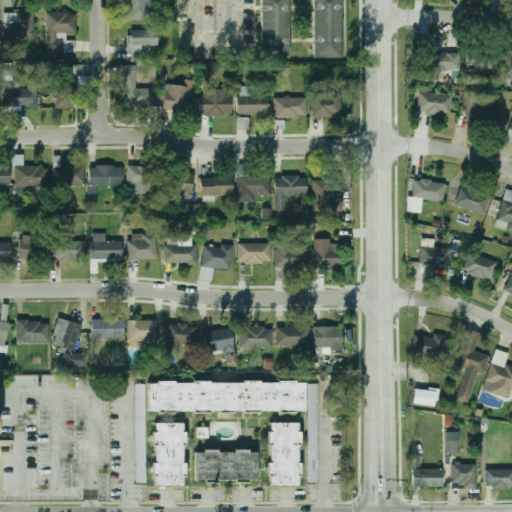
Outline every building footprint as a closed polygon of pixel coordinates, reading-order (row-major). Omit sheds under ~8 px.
[(129,0),(129,20),(148,20),(148,0),(129,0)] [(259,0),(288,0),(288,51),(259,51),(259,0)] [(312,0),(338,0),(338,53),(312,53),(312,0)] [(4,12),(4,40),(37,40),(37,12),(4,12)] [(74,41),(67,41),(67,32),(77,32),(77,12),(47,12),(47,54),(74,54),(74,41)] [(157,57),(157,34),(127,34),(127,57),(157,57)] [(497,69),(497,46),(467,46),(467,69),(497,69)] [(450,71),(450,52),(417,52),(417,79),(439,79),(439,71),(450,71)] [(12,63),(4,63),(3,81),(11,81),(12,63)] [(76,108),(76,64),(56,64),(56,108),(76,108)] [(135,66),(123,66),(124,107),(153,106),(152,88),(136,89),(135,66)] [(163,109),(191,112),(194,87),(166,84),(163,109)] [(249,86),(238,86),(238,114),(269,114),(269,95),(249,95),(249,86)] [(5,107),(39,107),(39,87),(5,87),(5,107)] [(231,115),(231,89),(201,89),(201,115),(231,115)] [(451,115),(452,94),(419,91),(417,112),(451,115)] [(460,112),(469,114),(474,95),(465,93),(460,112)] [(482,97),(471,94),(467,118),(499,125),(503,106),(481,102),(482,97)] [(312,117),(341,117),(341,95),(312,95),(312,117)] [(307,98),(274,98),(274,117),(307,117),(307,98)] [(238,129),(249,129),(249,118),(238,118),(238,129)] [(48,187),(48,166),(15,166),(15,187),(48,187)] [(85,166),(53,166),(53,185),(85,185),(85,166)] [(90,166),(90,186),(121,186),(121,166),(90,166)] [(129,187),(152,187),(152,166),(129,166),(129,187)] [(0,186),(10,186),(10,167),(0,167),(0,186)] [(194,174),(167,171),(164,194),(192,197),(194,174)] [(233,175),(201,175),(201,195),(233,195),(233,175)] [(238,201),(256,201),(256,195),(270,195),(270,175),(238,175),(238,201)] [(307,196),(307,176),(275,176),(276,209),(286,209),(286,196),(307,196)] [(407,212),(421,213),(423,198),(444,201),(446,183),(415,179),(412,197),(409,197),(407,212)] [(329,180),(313,180),(313,211),(343,211),(343,198),(329,198),(329,180)] [(490,196),(461,186),(455,205),(484,214),(490,196)] [(511,190),(505,189),(496,228),(511,231),(511,190)] [(197,204),(180,204),(180,216),(196,216),(197,204)] [(106,241),(106,233),(91,233),(91,260),(123,260),(123,241),(106,241)] [(129,259),(157,259),(157,235),(129,235),(129,259)] [(19,261),(47,261),(47,239),(19,239),(19,261)] [(431,239),(420,239),(420,266),(453,266),(453,248),(431,248),(431,239)] [(0,241),(0,261),(11,261),(11,241),(0,241)] [(85,261),(85,241),(54,241),(54,261),(85,261)] [(291,241),(276,241),(276,268),(308,268),(308,248),(291,248),(291,241)] [(340,242),(313,242),(313,267),(340,267),(340,242)] [(239,263),(272,263),(272,243),(239,243),(239,263)] [(164,263),(197,264),(197,244),(165,244),(164,263)] [(232,269),(233,245),(204,244),(203,267),(232,269)] [(463,271),(492,280),(498,262),(469,253),(463,271)] [(212,280),(213,268),(200,267),(199,279),(212,280)] [(124,339),(124,319),(91,319),(91,339),(124,339)] [(157,320),(128,320),(128,344),(157,344),(157,320)] [(0,351),(6,352),(8,322),(0,321),(0,351)] [(49,321),(17,321),(17,343),(49,343),(49,321)] [(66,367),(85,367),(85,352),(79,352),(79,322),(56,321),(55,346),(66,347),(66,367)] [(181,354),(181,344),(194,345),(195,325),(167,324),(166,353),(181,354)] [(239,347),(272,347),(272,327),(239,327),(239,347)] [(277,346),(309,346),(309,327),(277,327),(277,346)] [(341,327),(314,327),(314,351),(341,351),(341,327)] [(234,351),(232,328),(205,331),(207,353),(234,351)] [(489,355),(475,351),(480,333),(465,329),(455,364),(466,367),(457,399),(470,403),(478,372),(484,374),(489,355)] [(444,337),(413,336),(412,354),(443,356),(444,337)] [(511,366),(505,365),(508,353),(494,349),(484,390),(511,397),(511,366)] [(237,365),(234,352),(226,354),(228,367),(237,365)] [(305,382),(148,382),(148,412),(305,412),(305,382)] [(136,387),(145,387),(147,486),(137,487),(136,387)] [(309,482),(320,482),(318,387),(307,387),(309,482)] [(434,406),(437,391),(415,388),(412,403),(434,406)] [(300,485),(299,422),(269,423),(269,486),(300,485)] [(184,423),(154,423),(154,486),(184,486),(184,423)] [(459,432),(446,432),(446,453),(459,453),(459,432)] [(196,483),(258,483),(258,451),(196,451),(196,483)] [(451,488),(475,488),(475,464),(451,464),(451,488)] [(444,487),(444,469),(412,469),(412,487),(444,487)] [(511,469),(486,469),(486,488),(511,488),(511,469)]
